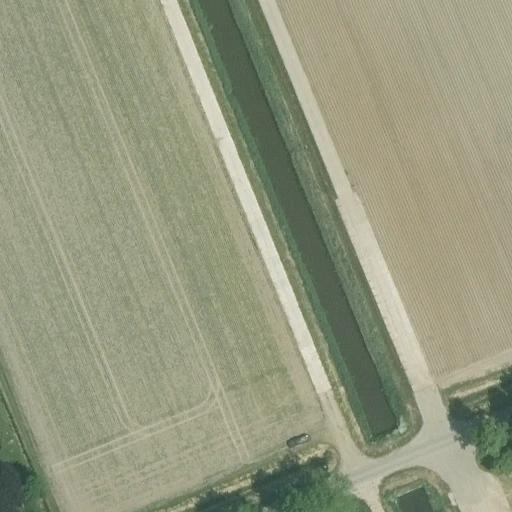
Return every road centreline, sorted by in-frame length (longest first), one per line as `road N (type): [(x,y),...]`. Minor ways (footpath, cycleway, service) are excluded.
road 1 (track): [(470,511),(264,0)]
road 2 (unclassified): [(273,511),(511,415)]
